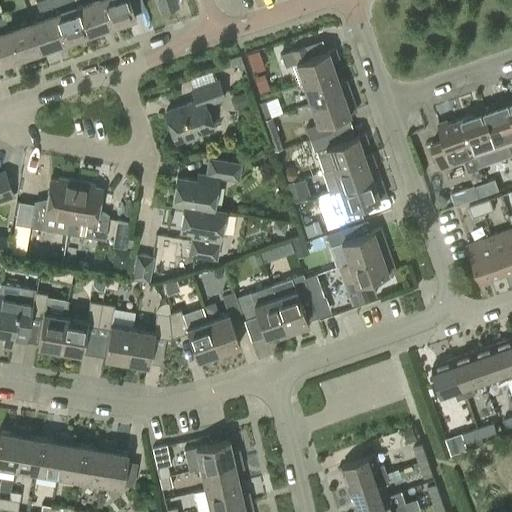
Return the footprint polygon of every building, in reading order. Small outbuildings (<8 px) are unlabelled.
[(42,48),(65,40),(51,0),(35,0),(39,9),(42,8),(45,15),(32,19),(42,48)] [(77,0),(51,0),(65,40),(88,32),(77,0)] [(77,0),(88,32),(112,24),(104,0),(77,0)] [(129,0),(104,0),(112,24),(135,16),(129,0)] [(176,0),(155,0),(160,13),(179,6),(176,0)] [(0,62),(18,56),(8,27),(4,15),(0,16),(0,62)] [(32,19),(8,27),(18,56),(42,48),(32,19)] [(295,61),(303,82),(335,71),(331,61),(338,58),(334,48),(305,58),(301,46),(281,53),(285,65),(295,61)] [(258,50),(248,54),(253,71),(264,67),(258,50)] [(335,71),(303,82),(310,102),(348,89),(344,78),(338,80),(335,71)] [(264,73),(254,76),(260,92),(269,89),(264,73)] [(165,110),(175,140),(212,128),(204,104),(225,97),(218,78),(190,88),(194,100),(165,110)] [(348,89),(310,102),(317,123),(307,126),(311,138),(337,129),(333,118),(355,110),(348,89)] [(246,91),(230,96),(234,109),(250,104),(246,91)] [(265,100),(257,102),(263,119),(271,116),(265,100)] [(511,100),(497,106),(511,150),(511,100)] [(511,150),(497,106),(462,118),(479,167),(511,155),(511,150)] [(271,116),(263,119),(274,149),(282,146),(271,116)] [(467,171),(479,167),(462,118),(439,126),(443,137),(432,141),(441,168),(464,160),(467,171)] [(317,149),(324,169),(364,156),(360,145),(367,143),(363,133),(341,140),(337,129),(311,138),(315,149),(317,149)] [(324,169),(322,170),(329,191),(378,174),(371,153),(364,156),(324,169)] [(212,208),(212,207),(218,175),(239,179),(241,162),(208,157),(204,180),(176,175),(171,202),(184,204),(184,203),(212,208)] [(0,200),(13,196),(4,169),(0,170),(0,200)] [(385,195),(378,174),(329,191),(340,223),(363,216),(359,204),(385,195)] [(33,203),(30,225),(42,228),(45,215),(69,219),(76,180),(58,177),(58,180),(50,178),(46,202),(34,200),(33,203)] [(494,179),(485,182),(489,193),(498,190),(494,179)] [(76,180),(69,219),(94,223),(92,236),(105,239),(110,213),(96,210),(100,187),(92,186),(93,183),(76,180)] [(293,180),(284,184),(289,198),(298,195),(293,180)] [(479,196),(489,193),(485,182),(475,186),(479,196)] [(474,185),(451,193),(455,204),(478,196),(474,185)] [(479,202),(483,213),(493,210),(489,198),(479,202)] [(15,223),(30,225),(33,203),(19,200),(15,223)] [(473,216),(483,213),(479,202),(468,205),(473,216)] [(224,209),(212,207),(212,208),(184,203),(184,204),(182,211),(179,229),(192,231),(188,254),(216,259),(224,209)] [(286,221),(274,219),(273,227),(277,233),(284,233),(286,221)] [(317,220),(304,224),(308,235),(321,230),(317,220)] [(348,225),(327,232),(331,244),(329,245),(337,266),(339,265),(388,248),(380,227),(352,237),(348,225)] [(511,227),(491,235),(504,273),(511,269),(511,227)] [(302,233),(290,237),(294,246),(305,242),(302,233)] [(480,281),(504,273),(491,235),(467,243),(480,281)] [(290,240),(280,243),(284,253),(294,250),(290,240)] [(395,269),(388,248),(339,265),(352,302),(375,294),(370,277),(395,269)] [(135,252),(131,277),(149,280),(153,255),(135,252)] [(302,273),(270,284),(287,334),(308,327),(300,303),(311,299),(304,277),(302,273)] [(315,273),(304,277),(311,299),(323,295),(315,273)] [(92,283),(97,288),(104,289),(106,276),(93,274),(92,283)] [(30,311),(34,288),(35,284),(0,279),(0,278),(0,331),(3,332),(1,346),(11,347),(18,309),(30,311)] [(270,284),(239,295),(247,318),(257,314),(264,335),(278,330),(280,337),(287,334),(270,284)] [(46,290),(34,288),(30,311),(42,313),(37,345),(59,348),(65,314),(68,298),(46,294),(46,290)] [(227,312),(207,319),(218,351),(239,344),(229,316),(240,312),(232,289),(220,293),(227,312)] [(86,318),(65,314),(59,348),(80,352),(85,323),(97,325),(102,300),(90,298),(86,318)] [(113,302),(102,300),(97,325),(109,327),(104,356),(125,360),(131,326),(110,323),(113,302)] [(180,309),(168,313),(170,337),(188,331),(197,358),(218,351),(207,319),(186,326),(180,309)] [(131,326),(125,360),(147,364),(148,361),(152,334),(170,337),(168,313),(156,311),(153,330),(131,326)] [(511,337),(494,343),(507,382),(511,379),(511,337)] [(494,343),(473,351),(485,383),(496,379),(498,385),(507,382),(494,343)] [(473,351),(453,358),(466,396),(476,393),(473,387),(485,383),(473,351)] [(457,399),(466,396),(453,358),(432,365),(443,397),(455,393),(457,399)] [(505,428),(511,425),(511,415),(502,419),(505,428)] [(493,422),(477,428),(481,436),(496,431),(493,422)] [(0,464),(14,467),(21,426),(12,425),(11,432),(0,429),(0,464)] [(30,428),(21,426),(14,467),(35,470),(41,437),(29,435),(30,428)] [(417,440),(412,426),(403,429),(408,443),(417,440)] [(464,442),(481,436),(477,428),(461,433),(464,442)] [(53,439),(41,437),(35,470),(57,474),(63,433),(55,432),(53,439)] [(72,435),(63,433),(57,474),(78,477),(83,444),(71,442),(72,435)] [(228,438),(184,449),(189,470),(200,468),(240,458),(238,450),(231,451),(228,438)] [(96,446),(83,444),(78,477),(99,481),(106,441),(97,439),(96,446)] [(115,442),(106,441),(99,481),(121,485),(126,451),(113,449),(115,442)] [(422,442),(413,446),(418,462),(427,458),(422,442)] [(152,448),(156,466),(171,463),(166,444),(152,448)] [(348,486),(387,473),(383,463),(377,465),(373,454),(341,465),(348,486)] [(200,468),(205,489),(238,481),(235,469),(242,467),(240,458),(200,468)] [(433,475),(427,458),(418,462),(424,478),(433,475)] [(168,464),(156,466),(159,477),(170,474),(168,464)] [(348,486),(355,506),(388,495),(384,484),(390,482),(387,473),(348,486)] [(170,474),(159,477),(161,487),(173,485),(170,474)] [(205,489),(210,510),(250,500),(248,492),(241,493),(238,481),(205,489)] [(427,486),(432,502),(441,499),(436,483),(427,486)] [(10,489),(9,499),(7,509),(18,511),(21,491),(10,489)] [(373,500),(355,506),(357,511),(404,511),(421,506),(417,498),(406,502),(402,490),(388,495),(373,500)] [(0,507),(7,509),(9,499),(0,497),(0,507)] [(435,511),(445,511),(441,499),(432,502),(435,511)] [(210,510),(210,511),(245,511),(252,509),(250,500),(210,510)]
